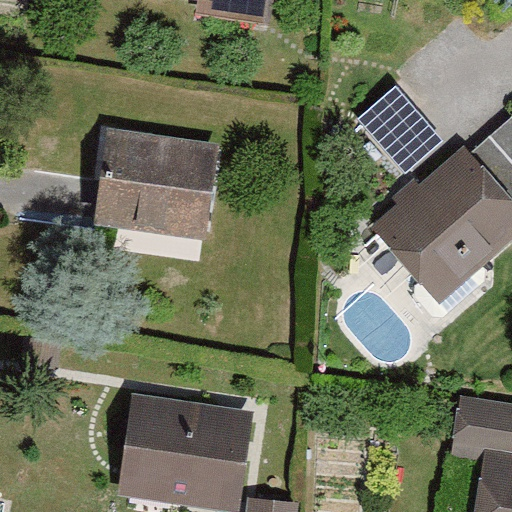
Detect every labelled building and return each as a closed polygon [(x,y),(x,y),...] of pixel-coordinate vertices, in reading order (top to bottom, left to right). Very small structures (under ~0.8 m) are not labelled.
[(193,0),(191,18),(266,28),(269,0),(193,0)] [(471,154),(511,201),(511,124),(509,121),(471,154)] [(209,148),(104,135),(96,194),(92,224),(198,238),(209,148)] [(464,146),(371,228),(439,304),(511,240),(511,201),(471,154),(464,146)] [(228,511),(243,419),(129,401),(115,495),(222,511),(228,511)] [(511,410),(458,404),(452,446),(511,453),(511,410)] [(511,511),(511,464),(478,461),(472,511),(511,511)]
